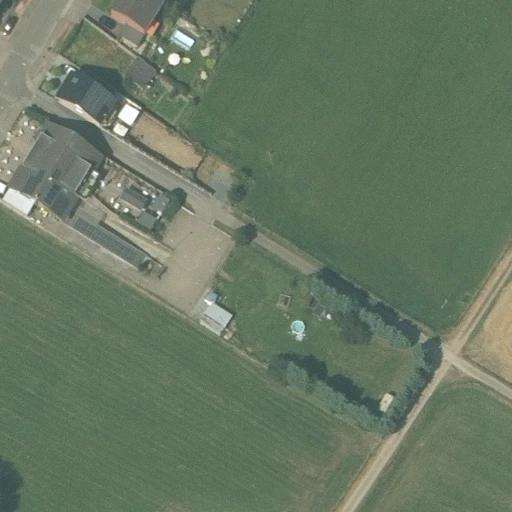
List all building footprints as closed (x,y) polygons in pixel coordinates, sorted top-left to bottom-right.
[(152,0),(123,0),(112,19),(126,29),(140,37),(150,21),(154,24),(165,7),(152,0)] [(150,21),(140,37),(144,40),(154,24),(150,21)] [(140,37),(126,29),(119,40),(137,51),(144,40),(140,37)] [(156,73),(138,59),(125,78),(136,86),(132,92),(135,95),(145,82),(147,84),(156,73)] [(117,93),(87,73),(83,83),(112,102),(117,93)] [(119,106),(112,102),(83,83),(72,76),(54,104),(101,134),(119,106)] [(100,162),(48,130),(11,191),(35,206),(62,223),(70,210),(100,162)] [(35,206),(11,191),(3,204),(28,219),(35,206)] [(144,256),(70,210),(62,223),(137,269),(144,256)] [(209,306),(201,326),(223,334),(231,314),(209,306)]
